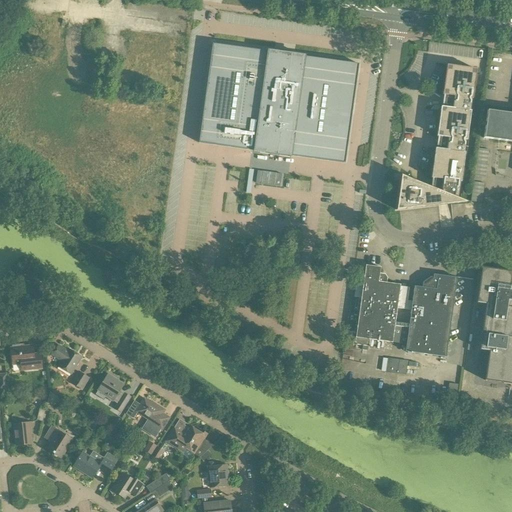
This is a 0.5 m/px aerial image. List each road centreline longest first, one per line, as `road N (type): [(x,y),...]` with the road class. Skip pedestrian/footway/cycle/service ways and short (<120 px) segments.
road 1 (unclassified): [(511,228),(413,239),(380,224),(376,180),(400,12)]
road 2 (residential): [(246,511),(236,439),(60,327),(0,332)]
road 3 (unknown): [(467,233),(458,356),(445,368),(420,371)]
